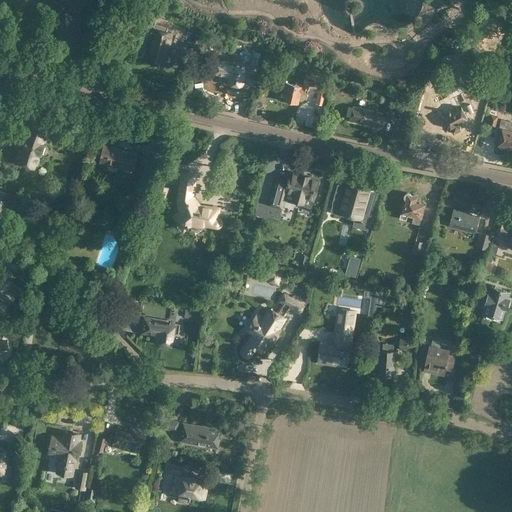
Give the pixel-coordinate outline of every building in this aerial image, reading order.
[(152,36),(146,61),(165,66),(165,65),(169,67),(172,56),(169,55),(171,45),(170,45),(173,33),(167,31),(168,26),(156,23),(158,14),(149,10),(148,14),(139,12),(135,25),(146,28),(147,25),(153,26),(150,35),(152,36)] [(504,29),(484,19),(482,22),(502,33),(504,29)] [(234,61),(233,65),(216,61),(215,62),(214,62),(212,72),(213,72),(213,74),(228,77),(227,84),(244,87),(247,73),(257,75),(261,53),(253,51),(250,64),(234,61)] [(502,59),(492,53),(485,65),(495,71),(502,59)] [(475,67),(470,56),(456,62),(461,73),(475,67)] [(484,79),(490,82),(494,72),(488,69),(484,79)] [(316,88),(319,77),(304,73),(301,86),(285,83),(283,91),(285,92),(283,100),(297,104),(299,95),(306,97),(308,86),(316,88)] [(326,91),(319,90),(316,103),(323,105),(326,91)] [(453,104),(452,104),(451,103),(451,102),(449,101),(448,100),(447,100),(446,100),(445,100),(443,101),(442,102),(441,104),(441,105),(440,106),(440,107),(438,106),(439,101),(438,101),(439,96),(432,94),(430,99),(429,99),(427,109),(437,111),(437,110),(440,111),(443,116),(444,116),(444,118),(444,120),(447,126),(449,127),(453,135),(472,125),(461,106),(455,109),(453,104)] [(380,126),(383,113),(353,106),(350,120),(366,123),(380,126)] [(389,107),(386,121),(393,123),(397,109),(389,107)] [(491,114),(488,126),(495,127),(498,116),(491,114)] [(21,138),(17,137),(13,147),(18,148),(13,161),(32,168),(33,164),(35,164),(36,160),(35,158),(36,155),(38,156),(41,145),(40,144),(41,142),(43,141),(44,138),(43,135),(44,131),(26,125),(21,138)] [(511,130),(508,130),(509,128),(501,126),(501,128),(498,128),(495,143),(498,144),(498,145),(499,146),(500,148),(501,148),(502,149),(503,149),(504,148),(505,148),(506,146),(511,147),(511,130)] [(136,153),(103,146),(100,163),(132,170),(136,153)] [(155,171),(143,168),(137,194),(149,197),(155,171)] [(172,216),(183,231),(188,227),(190,225),(189,224),(216,228),(217,228),(219,227),(220,227),(221,226),(221,225),(222,224),(222,223),(223,223),(223,221),(223,219),(222,218),(221,217),(220,216),(219,215),(220,207),(201,204),(200,203),(194,196),(197,173),(181,171),(177,200),(178,210),(178,211),(172,216)] [(289,178),(276,175),(268,205),(282,209),(287,193),(293,195),(291,200),(304,204),(306,199),(314,201),(320,179),(311,177),(311,175),(301,173),(301,175),(291,172),(289,178)] [(162,204),(168,187),(158,184),(152,201),(162,204)] [(357,218),(363,187),(346,184),(338,214),(357,218)] [(422,216),(428,197),(398,187),(398,188),(392,206),(394,207),(392,215),(405,219),(407,211),(422,216)] [(0,213),(4,215),(9,203),(4,200),(6,193),(0,190),(0,213)] [(85,220),(90,214),(84,209),(79,215),(85,220)] [(449,225),(475,232),(479,216),(453,209),(449,225)] [(494,229),(493,234),(501,236),(502,233),(508,235),(510,236),(507,245),(511,246),(511,227),(505,226),(508,215),(500,213),(495,229),(494,229)] [(480,231),(476,246),(488,250),(493,235),(480,231)] [(424,243),(415,240),(412,252),(421,255),(424,243)] [(496,255),(499,243),(492,241),(489,253),(496,255)] [(303,253),(299,268),(307,270),(311,256),(303,253)] [(493,263),(491,262),(493,255),(488,254),(482,274),(490,276),(493,263)] [(356,276),(361,258),(350,255),(345,274),(356,276)] [(277,282),(280,267),(267,264),(264,277),(270,278),(269,281),(277,282)] [(0,294),(2,292),(12,299),(14,296),(17,298),(22,291),(19,289),(21,286),(13,280),(14,279),(6,273),(5,274),(0,270),(0,294)] [(511,289),(491,284),(481,320),(502,325),(511,289)] [(378,291),(378,292),(376,305),(384,307),(386,292),(378,291)] [(305,305),(307,302),(295,294),(291,296),(284,292),(278,301),(282,304),(277,311),(269,306),(263,315),(257,311),(254,317),(253,317),(245,328),(252,333),(250,337),(249,337),(240,349),(240,351),(240,352),(241,354),(241,355),(242,356),(244,358),(245,358),(247,358),(249,358),(250,357),(252,357),(253,355),(256,350),(260,352),(261,351),(265,353),(267,350),(282,328),(281,328),(287,318),(285,316),(290,309),(300,315),(306,306),(305,305)] [(26,319),(40,326),(46,313),(32,306),(26,319)] [(333,344),(321,342),(318,362),(340,365),(341,353),(343,353),(343,350),(349,351),(355,310),(342,309),(342,312),(338,311),(334,343),(333,344)] [(181,322),(153,320),(152,333),(166,334),(165,340),(182,341),(183,329),(180,329),(181,322)] [(68,327),(61,343),(73,348),(71,351),(80,355),(88,339),(75,332),(76,331),(68,327)] [(481,333),(465,328),(458,349),(475,354),(481,333)] [(415,338),(400,337),(400,349),(414,350),(415,338)] [(449,354),(450,348),(429,344),(423,370),(444,375),(445,369),(452,370),(455,355),(449,354)] [(396,352),(380,351),(379,375),(393,376),(394,361),(395,361),(396,352)] [(164,429),(177,431),(179,421),(166,418),(164,429)] [(209,428),(182,423),(179,439),(188,441),(187,443),(207,447),(207,444),(216,446),(218,433),(208,431),(209,428)] [(114,446),(137,453),(143,431),(131,428),(129,434),(117,431),(114,441),(98,437),(95,449),(102,452),(112,454),(114,446)] [(79,459),(82,442),(80,440),(81,433),(64,430),(63,437),(51,435),(48,453),(60,456),(56,473),(73,476),(76,458),(79,459)] [(0,476),(8,477),(9,470),(5,469),(7,452),(2,451),(0,449),(0,476)] [(205,478),(183,474),(184,465),(170,462),(168,472),(175,473),(172,487),(178,488),(177,495),(179,496),(177,502),(189,504),(190,496),(206,499),(208,486),(203,485),(205,478)] [(79,470),(76,487),(86,489),(89,472),(79,470)] [(95,501),(97,489),(87,487),(85,499),(95,501)]
